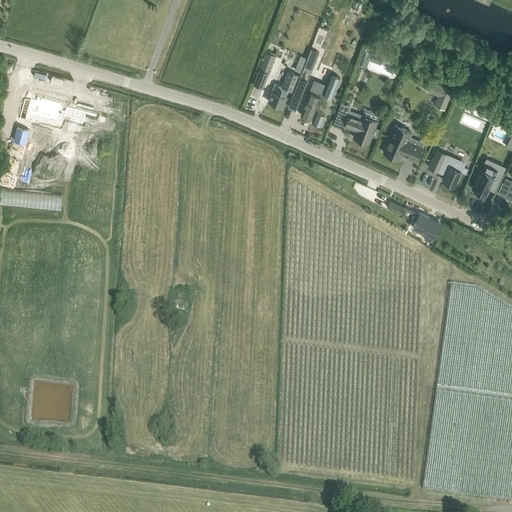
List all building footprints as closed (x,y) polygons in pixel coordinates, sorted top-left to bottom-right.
[(303,60),(308,47),(303,45),(298,58),(303,60)] [(365,46),(358,64),(366,67),(373,50),(365,46)] [(276,55),(267,52),(255,83),(264,87),(276,55)] [(308,59),(303,71),(307,72),(308,70),(320,75),(324,65),(308,59)] [(273,90),(268,101),(282,107),(287,95),(285,94),(288,87),(292,89),(298,74),(289,71),(283,85),(275,82),(272,89),(273,90)] [(310,92),(301,114),(311,118),(312,116),(314,117),(312,121),(321,125),(325,114),(317,111),(324,94),(332,97),(340,77),(331,73),(327,84),(314,79),(309,91),(310,92)] [(432,81),(427,91),(438,95),(434,104),(445,109),(453,90),(432,81)] [(26,96),(23,109),(52,117),(54,111),(60,112),(59,114),(78,120),(81,109),(62,104),(61,109),(55,107),(57,100),(32,94),(31,97),(26,96)] [(369,143),(380,113),(365,107),(361,118),(350,113),(345,126),(353,128),(353,127),(357,129),(354,137),(369,143)] [(497,111),(492,122),(499,126),(504,114),(497,111)] [(29,147),(31,123),(8,121),(6,145),(29,147)] [(416,160),(422,146),(410,141),(410,142),(408,141),(412,132),(395,124),(383,151),(388,154),(388,156),(393,158),(395,157),(400,159),(402,153),(407,155),(407,156),(416,160)] [(65,147),(3,148),(3,163),(65,162),(65,147)] [(443,180),(455,185),(462,171),(449,165),(449,166),(442,163),(446,153),(437,149),(429,166),(438,171),(438,170),(446,173),(443,180)] [(481,168),(472,188),(486,194),(489,187),(495,190),(506,166),(486,157),(481,168)] [(0,191),(64,197),(65,184),(1,177),(0,190),(0,191)] [(503,182),(498,193),(511,199),(511,189),(511,186),(511,179),(505,177),(503,182)] [(390,199),(387,206),(402,213),(405,206),(390,199)] [(410,221),(413,214),(407,211),(403,218),(410,221)] [(419,212),(413,227),(427,233),(424,238),(432,242),(441,223),(419,212)] [(511,501),(511,308),(477,288),(451,285),(423,489),(511,501)]
